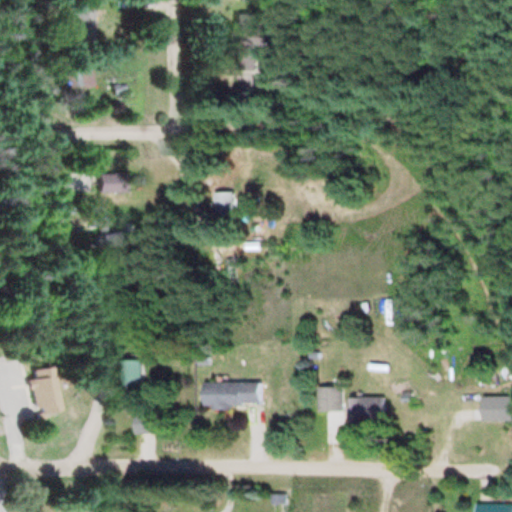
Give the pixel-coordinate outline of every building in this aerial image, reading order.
[(90,8),(73,8),(73,38),(90,38),(90,8)] [(93,87),(89,63),(62,68),(67,99),(84,96),(82,89),(93,87)] [(95,192),(119,192),(119,177),(95,177),(95,192)] [(233,220),(233,203),(213,203),(213,220),(233,220)] [(88,212),(89,225),(107,224),(106,211),(88,212)] [(143,359),(124,359),(125,388),(143,388),(143,359)] [(53,378),(27,383),(33,414),(59,409),(53,378)] [(260,382),(202,382),(202,406),(260,406),(260,382)] [(317,411),(340,411),(340,387),(317,387),(317,411)] [(481,422),(511,421),(511,397),(481,397),(481,422)] [(351,398),(351,424),(381,424),(381,398),(351,398)] [(133,417),(133,433),(153,433),(153,417),(133,417)] [(511,511),(511,502),(476,503),(475,511),(511,511)]
